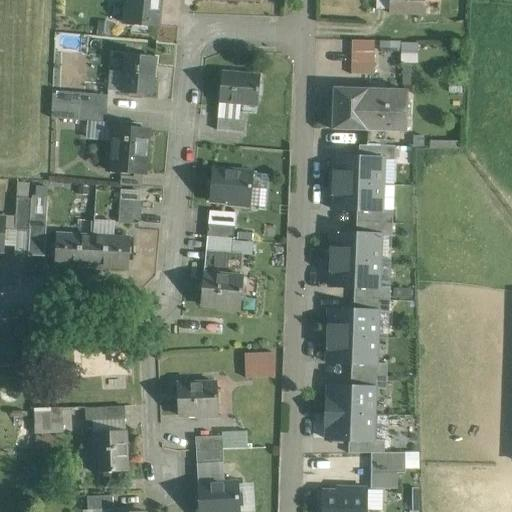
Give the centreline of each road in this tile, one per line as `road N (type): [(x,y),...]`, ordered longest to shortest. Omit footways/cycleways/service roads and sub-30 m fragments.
road 1 (residential): [(293,511),(305,33)]
road 2 (residential): [(145,305),(174,277),(199,52),(225,32),(305,33)]
road 3 (residential): [(145,305),(160,474)]
road 4 (residential): [(0,294),(145,305)]
